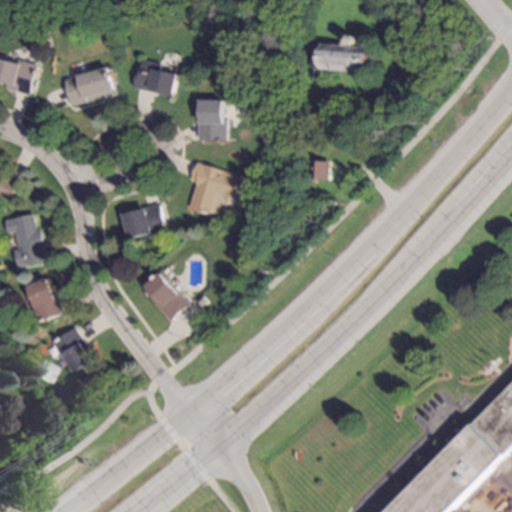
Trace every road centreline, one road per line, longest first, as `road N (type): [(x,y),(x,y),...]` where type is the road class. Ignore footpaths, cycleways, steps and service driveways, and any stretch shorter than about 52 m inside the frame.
road 1 (trunk): [(511,85),(397,225),(168,431)]
road 2 (trunk): [(194,464),(428,247),(511,154)]
road 3 (residential): [(0,130),(58,165),(80,209),(96,286),(189,412)]
road 4 (residential): [(91,176),(103,152),(129,131),(162,137),(165,158),(151,171),(91,176),(71,186)]
road 5 (trunk): [(168,431),(69,511)]
